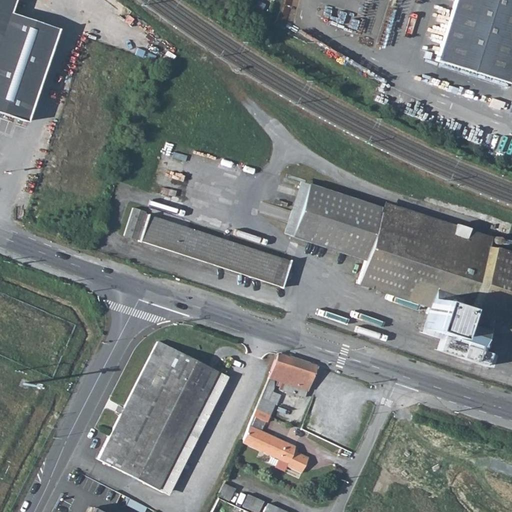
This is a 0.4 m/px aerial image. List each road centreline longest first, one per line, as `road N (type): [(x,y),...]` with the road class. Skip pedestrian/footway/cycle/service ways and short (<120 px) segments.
road 1 (tertiary): [(141,287),(399,376)]
road 2 (residential): [(141,287),(30,511)]
road 3 (tertiary): [(0,236),(141,287)]
road 4 (residential): [(336,511),(399,376)]
